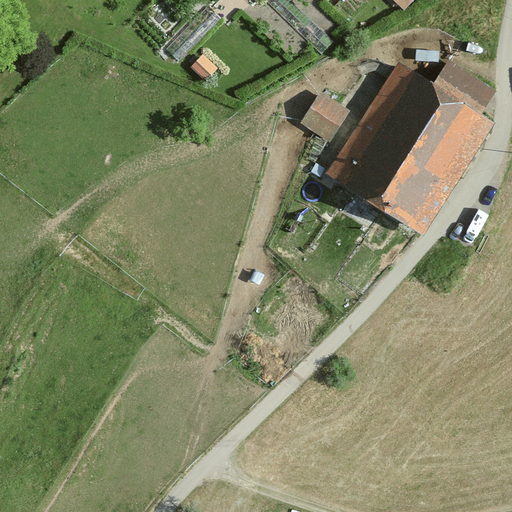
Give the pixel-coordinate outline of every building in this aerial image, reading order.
[(333,41),(289,0),(265,0),(322,54),(333,41)] [(221,19),(207,6),(166,49),(179,62),(221,19)] [(217,69),(203,56),(192,67),(205,80),(217,69)] [(434,86),(399,64),(331,169),(420,225),(489,119),(480,113),(494,90),(449,62),(434,86)] [(349,109),(322,92),(303,121),(330,138),(349,109)] [(345,142),(361,117),(351,111),(336,136),(345,142)]
